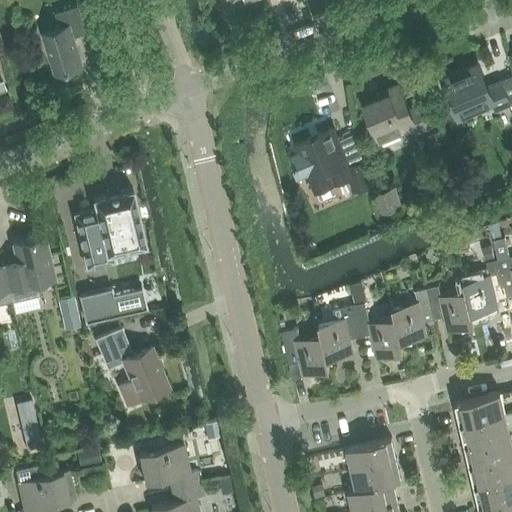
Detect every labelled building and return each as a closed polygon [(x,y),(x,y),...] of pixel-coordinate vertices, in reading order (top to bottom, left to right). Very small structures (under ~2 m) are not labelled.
[(42,34),(55,74),(82,66),(73,37),(86,33),(78,6),(55,14),(60,28),(42,34)] [(479,65),(443,81),(459,116),(493,101),(497,109),(510,103),(511,102),(511,74),(500,80),(488,85),(479,65)] [(432,126),(422,102),(409,108),(401,88),(365,103),(380,139),(415,125),(418,132),(432,126)] [(0,99),(0,110),(12,106),(8,96),(0,99)] [(298,150),(291,153),(291,155),(293,154),(295,164),(294,164),(295,167),(296,167),(298,176),(297,177),(297,178),(308,174),(309,177),(310,176),(316,191),(351,177),(353,190),(371,187),(366,161),(348,165),(338,140),(333,128),(295,144),(298,150)] [(89,265),(112,260),(112,261),(114,260),(113,258),(112,250),(120,248),(132,246),(132,245),(143,243),(146,242),(145,240),(133,190),(133,187),(130,188),(119,191),(107,193),(107,194),(96,196),(93,197),(94,199),(96,208),(77,213),(75,213),(75,216),(75,215),(87,264),(87,266),(89,266),(89,265)] [(391,189),(379,192),(385,211),(397,207),(391,189)] [(377,217),(367,221),(372,235),(382,231),(377,217)] [(5,272),(12,300),(41,294),(38,281),(55,277),(45,235),(13,243),(19,269),(5,272)] [(511,254),(509,256),(507,246),(505,247),(505,244),(495,247),(497,258),(505,289),(511,287),(511,254)] [(492,245),(483,247),(485,258),(494,256),(492,245)] [(471,314),(472,314),(498,308),(494,292),(505,289),(497,258),(486,261),(489,272),(463,278),(465,287),(471,314)] [(0,303),(12,300),(5,272),(0,273),(0,303)] [(472,314),(471,314),(465,287),(440,293),(438,284),(427,287),(434,318),(444,315),(447,329),(474,323),(472,314)] [(82,293),(80,294),(81,296),(86,318),(85,318),(86,320),(88,319),(144,307),(146,306),(146,304),(142,289),(142,286),(139,287),(140,287),(113,293),(112,289),(111,287),(109,287),(82,293)] [(400,340),(401,340),(427,334),(423,320),(434,318),(427,287),(415,289),(417,299),(391,305),(394,315),(400,340)] [(74,296),(59,299),(65,328),(80,325),(74,296)] [(401,340),(400,340),(394,315),(369,321),(364,301),(353,304),(360,334),(371,332),(376,356),(403,350),(401,340)] [(353,304),(333,308),(335,318),(318,322),(320,331),(326,357),(327,357),(353,351),(350,337),(360,334),(353,304)] [(122,326),(95,337),(101,352),(107,367),(123,360),(130,377),(117,382),(126,403),(139,397),(169,385),(152,345),(133,353),(128,340),(122,326)] [(298,326),(293,328),(282,330),(289,362),(299,359),(302,373),(329,367),(327,357),(326,357),(320,331),(300,336),(298,326)] [(14,330),(3,332),(7,349),(18,347),(14,330)] [(456,402),(460,422),(505,412),(500,391),(456,402)] [(505,412),(460,422),(465,442),(509,432),(505,412)] [(37,421),(22,425),(27,448),(42,444),(37,421)] [(217,421),(205,423),(208,438),(220,435),(217,421)] [(110,431),(104,433),(107,442),(116,440),(115,434),(110,431)] [(511,443),(509,432),(465,442),(470,463),(511,453),(511,443)] [(103,433),(90,436),(92,444),(105,441),(103,433)] [(347,447),(352,468),(396,458),(391,437),(347,447)] [(171,489),(200,482),(197,470),(190,471),(184,442),(139,452),(146,482),(168,477),(171,489)] [(115,444),(104,446),(106,458),(118,455),(115,444)] [(99,447),(78,452),(81,466),(102,462),(99,447)] [(474,484),(511,474),(511,453),(470,463),(474,484)] [(356,489),(393,480),(393,481),(401,479),(396,458),(352,468),(356,489)] [(47,511),(46,505),(76,498),(69,469),(59,471),(56,459),(16,469),(25,509),(18,511),(47,511)] [(511,474),(474,484),(479,504),(511,496),(511,474)] [(232,477),(220,480),(223,493),(235,490),(232,477)] [(398,501),(393,481),(393,480),(356,489),(348,490),(353,511),(398,501)] [(200,482),(171,489),(174,500),(151,506),(152,511),(199,511),(196,497),(203,495),(200,482)] [(322,482),(312,485),(315,496),(325,494),(322,482)] [(511,511),(511,496),(479,504),(480,511),(511,511)] [(400,511),(398,501),(353,511),(400,511)]
